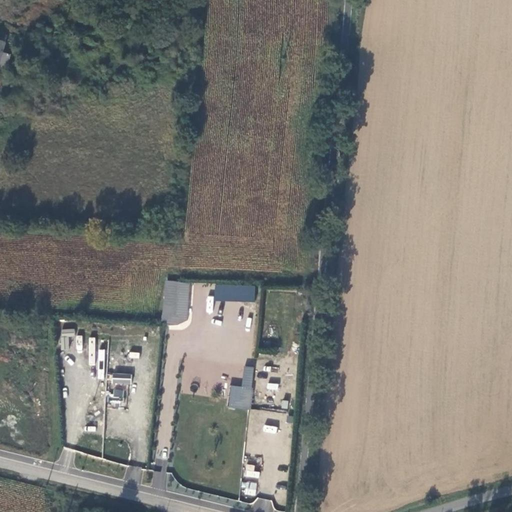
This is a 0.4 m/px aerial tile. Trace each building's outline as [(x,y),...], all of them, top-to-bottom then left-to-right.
[(75,54),(96,56),(98,45),(76,42),(75,54)] [(161,322),(187,324),(190,282),(165,280),(161,322)] [(255,301),(255,285),(215,284),(215,300),(255,301)] [(230,385),(228,407),(250,409),(254,367),(244,366),(242,386),(230,385)] [(124,407),(126,385),(131,386),(132,374),(113,372),(110,405),(124,407)] [(244,476),(259,478),(260,468),(245,466),(244,476)] [(257,483),(243,481),(241,494),(255,496),(257,483)]
